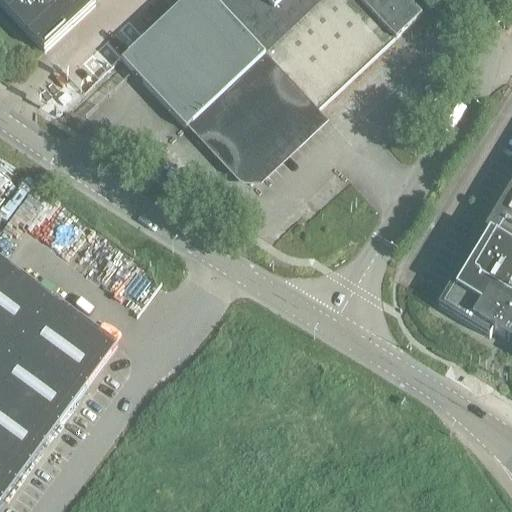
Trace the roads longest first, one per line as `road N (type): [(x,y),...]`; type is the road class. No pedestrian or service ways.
road 1 (unclassified): [(329,328),(0,122)]
road 2 (unclassified): [(329,328),(511,42)]
road 3 (unclassified): [(511,446),(329,328)]
